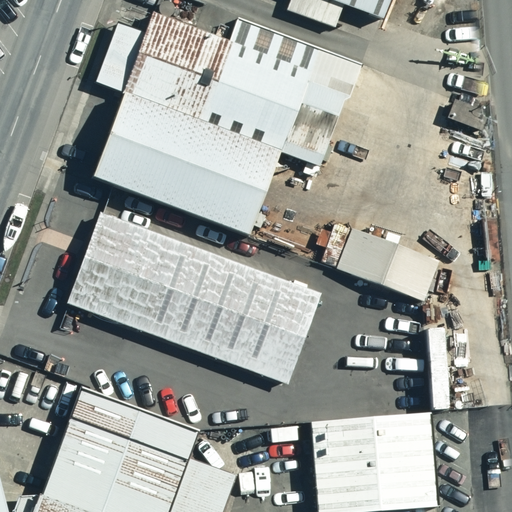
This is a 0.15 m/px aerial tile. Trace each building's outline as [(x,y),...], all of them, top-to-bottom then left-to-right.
[(383,0),(283,0),(280,10),(329,28),(338,5),(376,19),(383,0)] [(225,41),(147,11),(139,33),(114,23),(91,82),(114,90),(83,171),(238,231),(270,148),(315,165),(353,65),(234,19),(225,41)] [(314,289),(93,207),(59,298),(280,380),(314,289)] [(431,263),(346,231),(332,266),(418,298),(431,263)] [(190,431),(72,388),(26,511),(212,511),(226,476),(180,459),(190,431)] [(404,392),(276,403),(285,507),(413,496),(404,392)]
